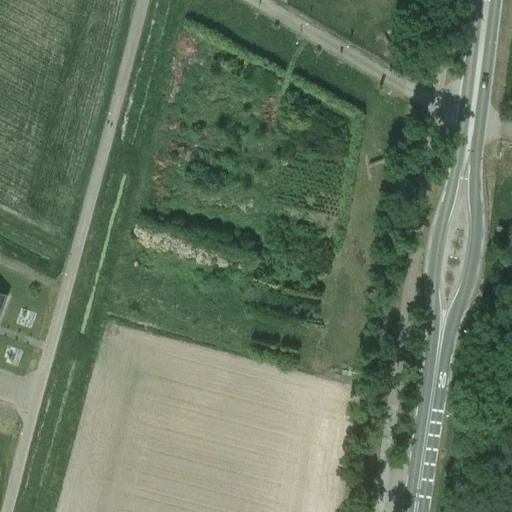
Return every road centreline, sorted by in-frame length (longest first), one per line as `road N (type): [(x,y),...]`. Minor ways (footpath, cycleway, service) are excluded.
road 1 (unclassified): [(5,511),(147,0)]
road 2 (unclassified): [(464,110),(435,106),(255,0)]
road 3 (primary): [(439,337),(472,273),(481,113)]
road 4 (primary): [(464,110),(430,267),(439,337)]
road 5 (primary): [(439,337),(415,511)]
